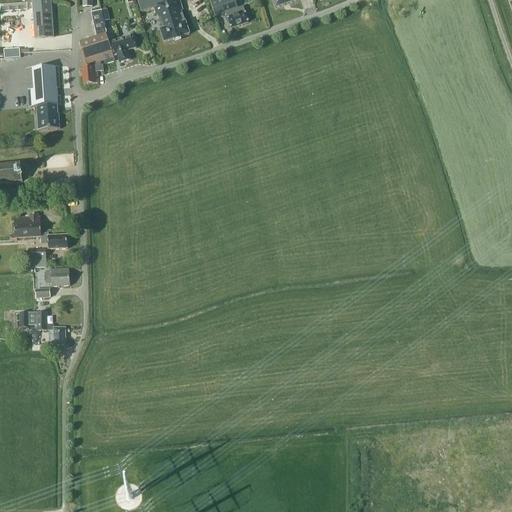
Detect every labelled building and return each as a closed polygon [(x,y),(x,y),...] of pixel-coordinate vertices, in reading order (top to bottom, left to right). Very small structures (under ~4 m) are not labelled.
[(176,0),(164,4),(162,0),(136,0),(141,12),(154,8),(157,16),(158,16),(163,30),(160,31),(164,43),(174,40),(174,41),(179,39),(179,38),(189,35),(185,23),(184,23),(179,9),(181,8),(178,0),(176,0)] [(226,0),(222,1),(221,0),(211,0),(209,1),(215,17),(226,13),(231,29),(248,23),(243,7),(237,9),(234,0),(226,0)] [(271,0),(275,9),(297,1),(296,0),(271,0)] [(53,38),(50,1),(32,2),(35,39),(53,38)] [(27,3),(0,4),(0,10),(0,12),(27,10),(27,3)] [(87,67),(103,62),(105,66),(113,63),(114,61),(113,56),(116,55),(119,64),(130,61),(127,51),(136,48),(131,35),(108,43),(106,35),(80,43),(87,67)] [(103,72),(103,66),(82,68),(83,85),(98,84),(97,73),(103,72)] [(42,119),(42,130),(60,130),(60,114),(59,114),(59,106),(62,106),(62,97),(59,97),(59,89),(62,89),(61,67),(36,68),(36,89),(31,89),(31,107),(44,107),(44,119),(42,119)] [(0,119),(16,119),(15,107),(0,107),(0,119)] [(0,184),(22,182),(20,164),(0,166),(0,184)] [(41,240),(41,235),(40,218),(38,218),(37,215),(30,215),(30,219),(14,219),(15,239),(41,238),(41,240)] [(41,240),(41,245),(48,245),(48,250),(67,250),(67,237),(48,237),(48,234),(41,235),(41,240)] [(46,259),(45,250),(29,251),(30,260),(46,259)] [(51,271),(51,268),(44,268),(46,285),(52,285),(52,288),(70,287),(69,270),(51,271)] [(50,299),(50,290),(35,291),(36,300),(50,299)] [(47,326),(46,313),(19,313),(19,329),(29,329),(29,327),(37,326),(37,332),(49,332),(50,346),(65,346),(65,329),(54,329),(54,326),(47,326)]
